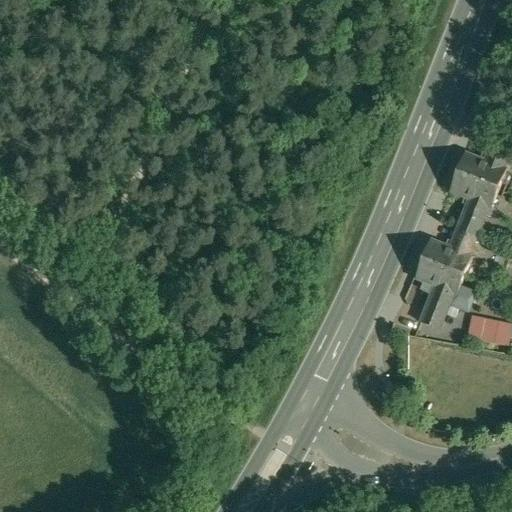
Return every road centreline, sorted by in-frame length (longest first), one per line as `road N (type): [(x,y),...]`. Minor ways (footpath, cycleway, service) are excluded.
road 1 (secondary): [(479,0),(377,258),(307,408)]
road 2 (track): [(81,286),(134,188),(213,0)]
road 3 (track): [(208,417),(0,240)]
road 4 (unclassified): [(511,458),(440,468),(389,461),(307,408)]
road 5 (secondary): [(307,408),(242,511)]
